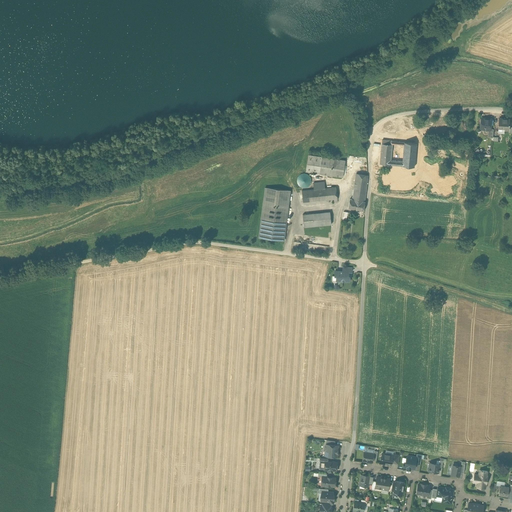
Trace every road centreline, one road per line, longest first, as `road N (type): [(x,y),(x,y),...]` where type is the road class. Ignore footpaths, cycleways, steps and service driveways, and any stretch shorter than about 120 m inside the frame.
road 1 (residential): [(511,111),(398,115),(372,131),(347,464)]
road 2 (track): [(0,275),(190,242),(377,266)]
